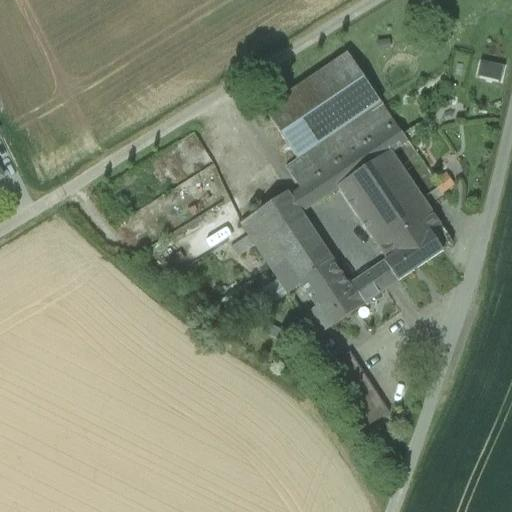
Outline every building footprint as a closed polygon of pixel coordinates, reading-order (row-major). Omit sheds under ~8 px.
[(296,160),(376,104),(343,56),(263,112),(296,160)] [(336,191),(387,155),(404,144),(376,104),(296,160),(283,169),(299,191),(311,208),(336,191)] [(376,249),(428,213),(387,155),(336,191),(376,249)] [(290,197),(302,216),(311,208),(299,191),(290,197)] [(146,209),(156,223),(181,206),(172,192),(146,209)] [(301,286),(334,265),(302,216),(290,197),(287,194),(241,225),(287,295),(301,286)] [(430,236),(440,229),(428,213),(376,249),(386,262),(428,233),(430,236)] [(430,236),(441,251),(450,244),(440,229),(430,236)] [(385,263),(398,283),(441,252),(441,251),(430,236),(428,233),(386,262),(385,263)] [(398,283),(385,263),(350,288),(362,307),(373,299),(381,294),(398,283)] [(362,307),(350,288),(334,265),(301,286),(316,310),(303,319),(317,339),(362,307)] [(382,298),(381,294),(373,299),(375,302),(378,303),(382,301),(382,298)] [(350,354),(325,370),(363,430),(389,414),(350,354)]
